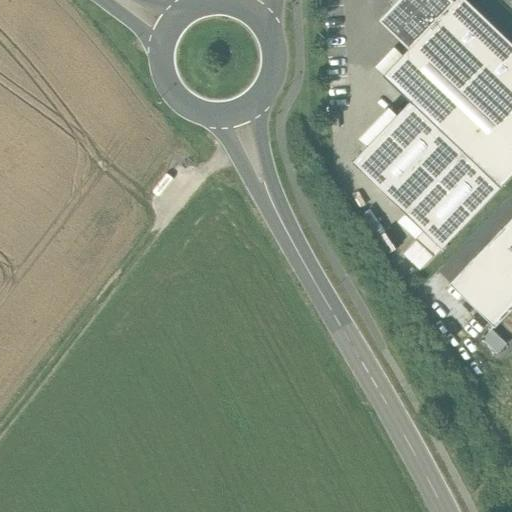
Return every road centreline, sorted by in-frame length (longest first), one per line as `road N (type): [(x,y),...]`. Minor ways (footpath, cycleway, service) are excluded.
road 1 (track): [(0,440),(207,180),(289,159)]
road 2 (tertiary): [(334,316),(451,511)]
road 3 (tertiary): [(334,316),(255,168),(241,111)]
road 4 (tertiary): [(168,27),(160,75),(178,103),(208,116),(241,111)]
